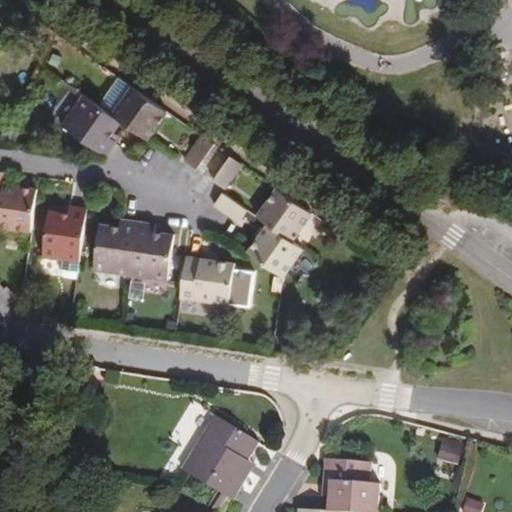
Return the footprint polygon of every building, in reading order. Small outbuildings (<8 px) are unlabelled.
[(66,128),(89,145),(109,162),(118,151),(122,144),(115,138),(123,127),(148,143),(169,116),(119,80),(99,108),(87,100),(66,128)] [(16,120),(9,115),(1,130),(9,134),(16,120)] [(213,146),(199,135),(183,161),(197,169),(213,146)] [(225,188),(242,164),(229,155),(212,179),(225,188)] [(0,227),(34,232),(40,186),(3,183),(0,197),(0,227)] [(277,189),(258,217),(267,225),(248,253),(285,277),(305,251),(292,241),(311,214),(277,189)] [(241,223),(249,209),(226,193),(216,204),(235,219),(241,223)] [(84,254),(92,201),(72,199),(71,207),(51,205),(51,210),(46,238),(45,248),(69,252),(84,254)] [(46,238),(51,210),(41,209),(37,237),(46,238)] [(121,225),(102,223),(96,270),(171,280),(178,234),(165,232),(158,231),(159,223),(128,218),(123,218),(121,225)] [(81,271),(84,254),(69,252),(67,265),(69,269),(81,271)] [(187,261),(182,300),(228,306),(233,266),(187,261)] [(68,357),(56,357),(55,372),(68,372),(68,357)] [(214,412),(182,467),(234,497),(251,468),(244,464),(259,439),(214,412)] [(425,431),(445,436),(446,430),(426,426),(425,431)] [(442,450),(445,436),(425,431),(422,446),(442,450)] [(328,511),(329,495),(364,497),(365,468),(353,468),(355,445),(309,443),(308,465),(314,464),(313,494),(283,493),(282,511),(328,511)]
